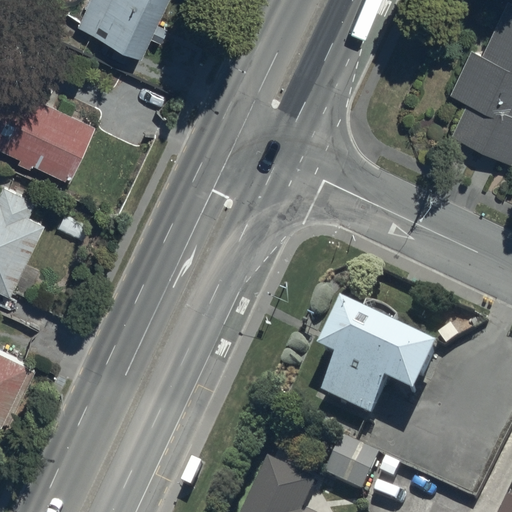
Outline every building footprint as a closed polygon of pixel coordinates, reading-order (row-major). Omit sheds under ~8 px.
[(87,0),(77,22),(139,53),(149,34),(159,39),(166,25),(156,21),(166,0),(87,0)] [(449,130),(511,159),(511,156),(511,0),(505,0),(483,48),(469,41),(447,88),(464,96),(449,130)] [(0,146),(19,156),(18,159),(29,165),(31,161),(68,179),(95,123),(0,77),(0,146)] [(1,183),(0,185),(0,287),(9,292),(44,220),(28,213),(35,199),(1,183)] [(437,342),(341,297),(319,345),(338,353),(320,390),(370,413),(386,378),(414,391),(437,342)] [(0,350),(0,422),(28,364),(0,350)] [(486,374),(466,365),(448,407),(483,422),(486,414),(504,422),(511,402),(511,395),(482,382),(486,374)] [(363,492),(379,455),(340,438),(324,475),(363,492)] [(242,511),(303,511),(318,482),(268,458),(242,511)] [(499,511),(511,511),(511,497),(507,495),(499,511)]
